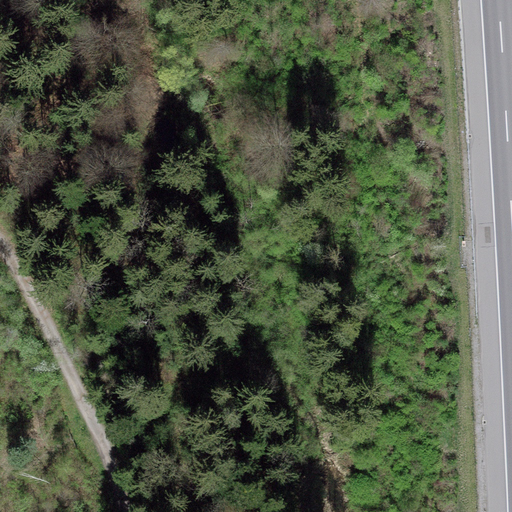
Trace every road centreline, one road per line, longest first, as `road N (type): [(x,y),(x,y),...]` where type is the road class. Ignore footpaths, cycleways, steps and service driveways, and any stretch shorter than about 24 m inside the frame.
road 1 (track): [(123,511),(94,420),(0,232)]
road 2 (motorway): [(498,0),(511,224)]
